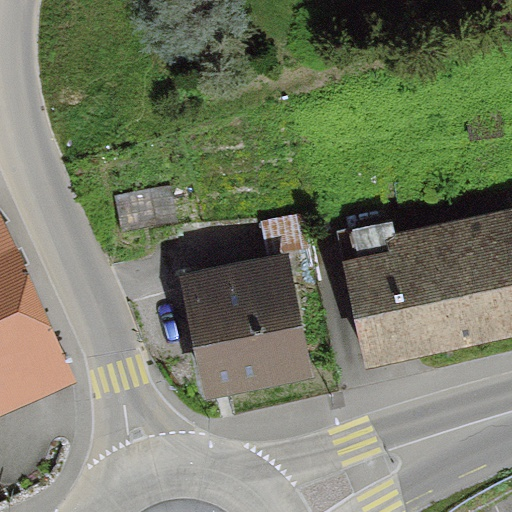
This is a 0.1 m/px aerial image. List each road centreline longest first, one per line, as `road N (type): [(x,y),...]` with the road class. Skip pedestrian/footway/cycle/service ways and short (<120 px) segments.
road 1 (residential): [(10,0),(2,50),(8,106),(153,466)]
road 2 (secondary): [(287,511),(366,472),(511,422)]
road 3 (secondary): [(279,511),(239,474),(182,461),(153,466)]
